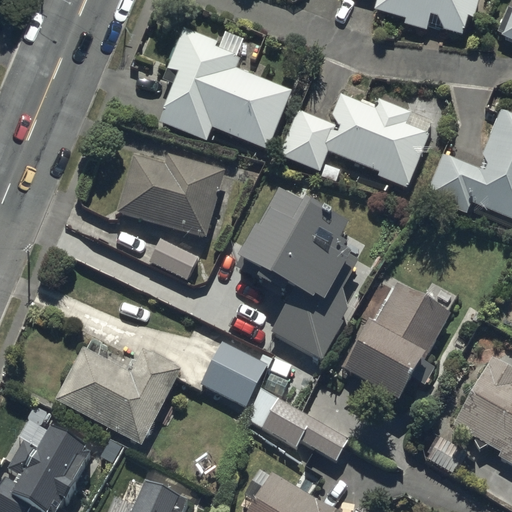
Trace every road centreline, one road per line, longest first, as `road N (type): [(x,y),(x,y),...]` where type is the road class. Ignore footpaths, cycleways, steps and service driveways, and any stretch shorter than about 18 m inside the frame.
road 1 (residential): [(485,73),(372,60),(222,0)]
road 2 (tertiary): [(0,215),(89,0)]
